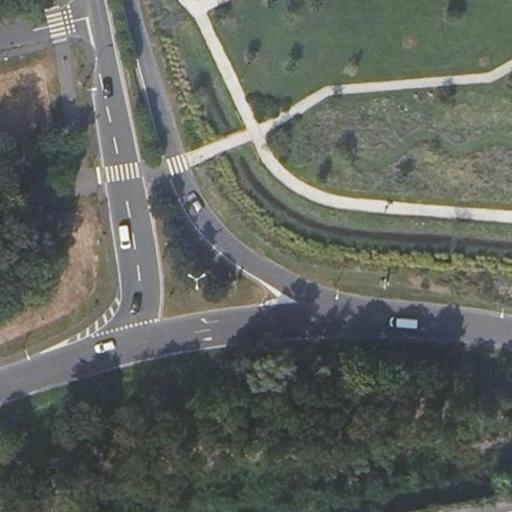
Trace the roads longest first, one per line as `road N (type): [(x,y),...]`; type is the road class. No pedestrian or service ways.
road 1 (secondary): [(346,318),(255,267),(206,226),(174,166),(129,0)]
road 2 (secondary): [(97,18),(141,289),(125,347)]
road 3 (secondary): [(346,318),(125,347)]
road 4 (secondary): [(511,333),(346,318)]
road 5 (secondary): [(125,347),(0,387)]
